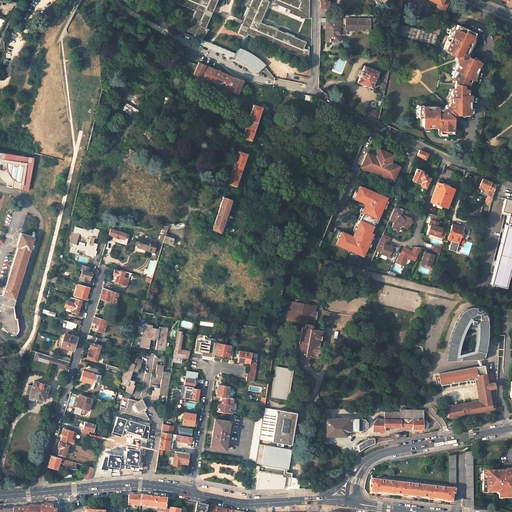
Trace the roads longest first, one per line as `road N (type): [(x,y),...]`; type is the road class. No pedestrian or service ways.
road 1 (residential): [(37,492),(103,264)]
road 2 (residential): [(511,187),(314,91)]
road 3 (tertiary): [(347,502),(357,472),(374,456),(511,428)]
road 4 (secondary): [(347,502),(245,504),(190,493)]
road 5 (secondary): [(190,493),(149,485),(62,490)]
road 6 (residential): [(190,493),(211,366)]
